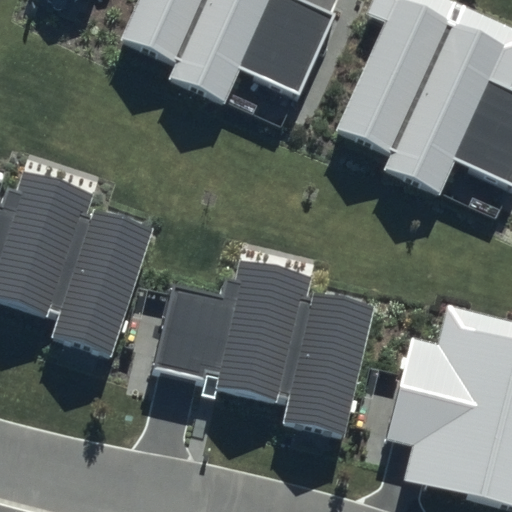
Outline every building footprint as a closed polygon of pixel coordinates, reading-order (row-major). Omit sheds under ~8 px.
[(136,0),(119,39),(176,64),(169,78),(225,103),(241,67),(300,94),(335,16),(300,0),(136,0)] [(511,86),(511,25),(455,0),(371,0),(365,14),(384,22),(335,129),(390,154),(384,167),(441,193),(456,159),(511,183),(511,90),(510,90),(511,86)] [(1,205),(0,204),(0,302),(59,322),(55,336),(111,354),(152,229),(88,209),(93,196),(24,173),(17,193),(7,190),(1,205)] [(218,294),(169,283),(151,366),(217,381),(215,389),(287,404),(283,423),(345,436),(373,306),(308,292),(311,278),(241,263),(237,282),(222,279),(218,294)] [(511,317),(448,302),(437,344),(411,337),(386,439),(412,446),(403,479),(511,506),(511,317)]
